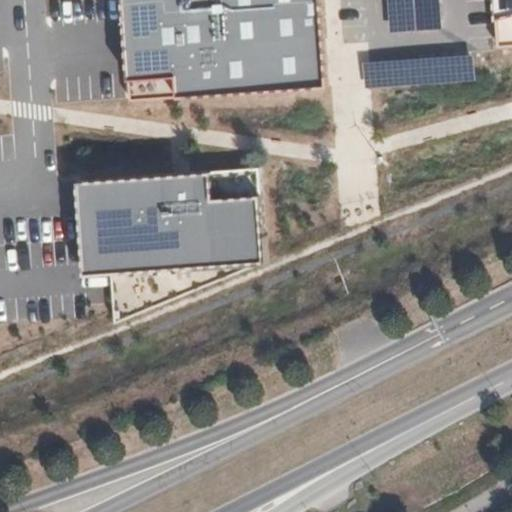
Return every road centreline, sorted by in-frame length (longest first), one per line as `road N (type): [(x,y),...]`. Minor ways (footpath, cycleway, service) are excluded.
road 1 (secondary): [(441,339),(8,511)]
road 2 (secondary): [(441,339),(101,511)]
road 3 (secondary): [(235,511),(499,383)]
road 4 (secondary): [(306,511),(499,383)]
